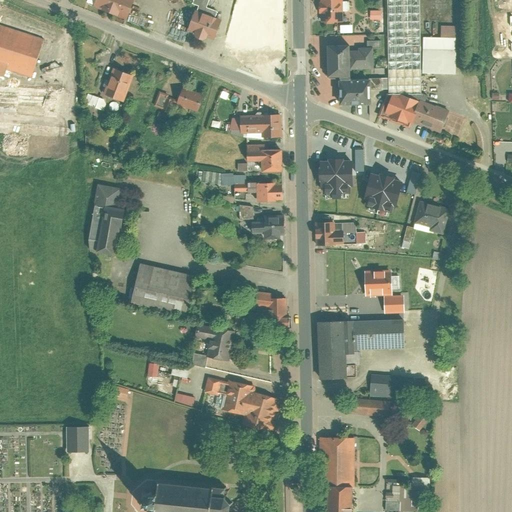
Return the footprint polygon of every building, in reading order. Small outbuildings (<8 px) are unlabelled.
[(135,0),(96,0),(93,8),(127,21),(135,0)] [(210,0),(194,0),(192,6),(198,8),(196,13),(215,20),(217,14),(207,10),(210,0)] [(280,0),(248,0),(249,27),(282,27),(280,0)] [(320,0),(321,24),(344,24),(343,0),(320,0)] [(402,97),(422,97),(420,0),(387,0),(389,79),(372,80),(372,91),(389,91),(389,95),(389,97),(402,97)] [(381,12),(371,12),(371,21),(381,21),(381,12)] [(215,20),(196,13),(189,32),(214,42),(222,23),(215,20)] [(0,29),(0,76),(6,78),(8,71),(31,78),(43,41),(1,27),(0,29)] [(249,27),(237,28),(237,34),(234,34),(235,48),(242,48),(242,59),(284,58),(284,27),(282,27),(249,27)] [(457,28),(441,27),(441,39),(456,39),(457,28)] [(423,74),(456,75),(456,39),(441,39),(423,38),(423,74)] [(350,49),(328,49),(329,81),(351,80),(351,71),(350,52),(350,49)] [(350,52),(351,71),(374,71),(373,49),(359,50),(359,52),(350,52)] [(133,75),(114,68),(105,94),(124,101),(133,75)] [(340,84),(341,109),(372,108),(371,83),(340,84)] [(59,91),(0,87),(0,115),(57,119),(59,91)] [(203,96),(182,89),(177,105),(197,112),(203,96)] [(175,98),(159,92),(153,105),(169,112),(175,98)] [(91,94),(87,105),(104,111),(108,100),(91,94)] [(413,124),(421,104),(402,97),(389,97),(389,95),(387,95),(378,118),(411,131),(413,124)] [(449,115),(421,104),(413,124),(441,135),(449,115)] [(284,115),(245,116),(245,118),(246,128),(246,133),(267,132),(267,136),(284,136),(284,115)] [(234,118),(235,128),(246,128),(245,118),(234,118)] [(8,137),(7,157),(67,161),(68,134),(39,132),(39,139),(8,137)] [(259,146),(245,146),(245,161),(261,161),(261,173),(282,172),(282,150),(259,151),(259,146)] [(351,159),(319,160),(321,193),(352,192),(351,159)] [(238,164),(239,172),(249,171),(248,163),(238,164)] [(222,184),(223,172),(200,171),(199,182),(222,184)] [(403,182),(370,172),(361,200),(394,210),(403,182)] [(165,179),(164,184),(178,188),(179,183),(165,179)] [(250,183),(250,192),(258,192),(258,183),(250,183)] [(282,183),(258,183),(258,192),(258,201),(283,201),(282,183)] [(122,208),(125,188),(103,184),(100,204),(122,208)] [(453,208),(423,201),(418,222),(437,226),(436,230),(447,233),(453,208)] [(110,207),(98,205),(92,236),(104,239),(110,207)] [(133,211),(112,207),(104,250),(122,254),(127,227),(130,227),(133,211)] [(285,217),(256,218),(257,233),(269,232),(269,238),(282,238),(282,232),(285,232),(285,217)] [(322,246),(341,245),(341,241),(360,240),(360,231),(340,232),(340,221),(321,221),(322,246)] [(417,227),(410,225),(406,240),(414,241),(417,227)] [(195,277),(144,264),(135,300),(186,312),(195,277)] [(392,270),(365,271),(366,296),(393,295),(392,270)] [(277,293),(261,292),(260,304),(277,304),(277,299),(277,293)] [(290,299),(277,299),(277,304),(277,317),(290,317),(290,299)] [(361,350),(411,348),(409,308),(359,310),(361,350)] [(354,376),(352,321),(322,322),(324,377),(354,376)] [(238,331),(217,326),(211,355),(232,360),(238,331)] [(206,366),(208,356),(197,353),(194,363),(206,366)] [(161,364),(152,363),(150,376),(159,378),(161,364)] [(192,367),(177,364),(175,375),(190,378),(192,367)] [(373,376),(371,396),(408,398),(409,378),(373,376)] [(233,382),(212,378),(209,393),(228,397),(226,408),(256,415),(254,426),(277,431),(285,398),(260,393),(261,386),(233,379),(233,382)] [(118,396),(129,398),(131,389),(120,387),(118,396)] [(198,397),(181,393),(178,402),(195,406),(198,397)] [(349,413),(391,416),(393,401),(350,398),(349,413)] [(425,413),(415,425),(420,430),(430,417),(425,413)] [(68,430),(68,456),(90,455),(90,430),(68,430)] [(327,477),(361,476),(359,434),(326,435),(327,477)] [(146,486),(146,499),(158,498),(158,511),(229,511),(230,509),(237,504),(237,493),(231,489),(231,474),(159,471),(158,486),(146,486)] [(387,510),(419,510),(419,506),(430,506),(430,477),(414,477),(414,485),(394,485),(394,495),(387,495),(387,510)] [(331,484),(332,511),(357,511),(357,483),(331,484)]
